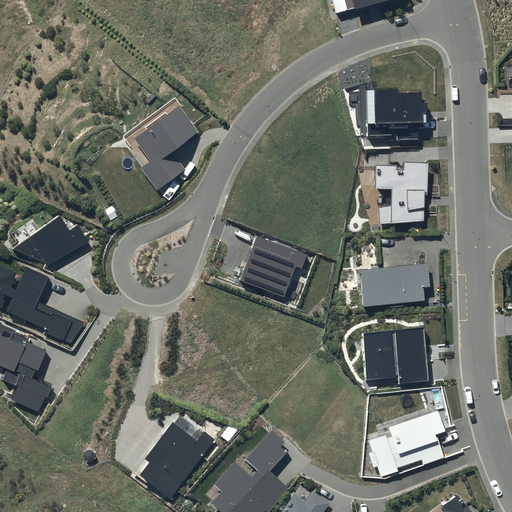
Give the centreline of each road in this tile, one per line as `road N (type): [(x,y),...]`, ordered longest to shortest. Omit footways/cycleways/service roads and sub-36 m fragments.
road 1 (residential): [(203,204),(244,129),(284,86),(390,29),(461,19)]
road 2 (residential): [(478,233),(481,389),(492,449)]
road 3 (residential): [(461,19),(478,233)]
road 4 (residential): [(203,204),(184,277),(168,294),(140,293),(121,275),(126,247),(147,233)]
road 5 (residential): [(304,467),(378,491),(492,449)]
